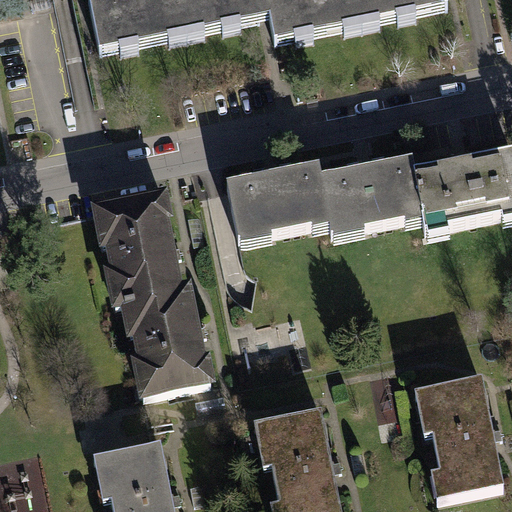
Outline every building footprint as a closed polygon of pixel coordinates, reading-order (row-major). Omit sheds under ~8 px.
[(92,0),(87,1),(99,65),(274,32),(267,0),(92,0)] [(446,0),(267,0),(274,32),(277,50),(450,17),(446,0)] [(511,203),(506,172),(412,190),(419,223),(422,240),(511,221),(511,203)] [(409,173),(315,192),(322,225),(325,241),(419,223),(412,190),(409,173)] [(312,176),(219,194),(229,244),(322,225),(315,192),(312,176)] [(155,214),(106,224),(124,312),(134,310),(173,302),(155,214)] [(173,302),(134,310),(151,398),(200,388),(183,300),(173,302)] [(474,395),(413,407),(433,509),(494,496),(474,395)] [(335,511),(318,425),(257,438),(272,511),(335,511)] [(169,511),(158,457),(97,470),(105,511),(169,511)]
